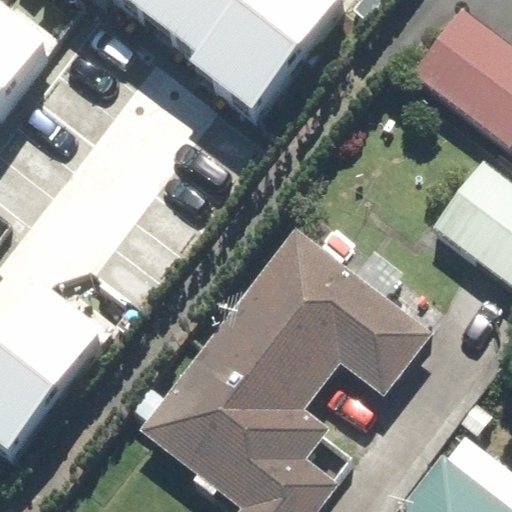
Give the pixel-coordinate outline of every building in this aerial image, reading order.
[(91,0),(105,10),(112,0),(117,0),(201,64),(197,75),(268,129),(367,0),(91,0)] [(8,14),(0,23),(0,124),(58,54),(8,14)] [(511,168),(511,63),(463,27),(413,92),(511,168)] [(511,197),(483,175),(431,241),(511,305),(511,197)] [(326,511),(336,498),(304,474),(325,444),(300,426),(336,380),(379,412),(427,346),(351,291),(350,292),(288,246),(135,447),(220,511),(219,511),(326,511)] [(50,301),(0,365),(0,446),(18,461),(108,346),(50,301)] [(486,511),(440,475),(410,511),(486,511)]
